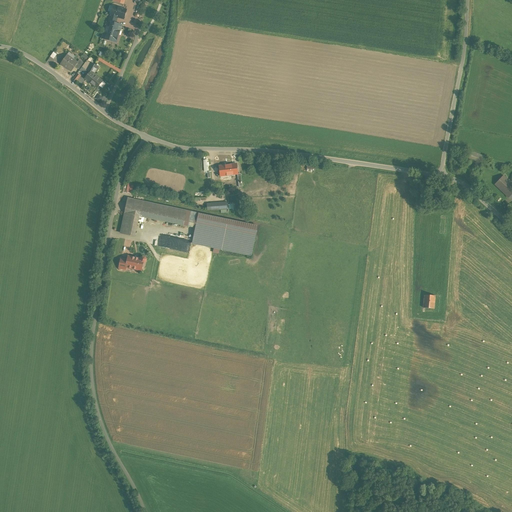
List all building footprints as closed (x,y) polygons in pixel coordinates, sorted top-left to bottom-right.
[(113,6),(111,15),(117,17),(124,19),(126,10),(113,6)] [(117,17),(111,15),(109,22),(112,23),(112,22),(115,23),(117,17)] [(104,33),(102,38),(116,42),(121,25),(115,23),(112,22),(112,23),(108,35),(104,33)] [(54,52),(47,62),(55,67),(62,58),(54,52)] [(67,55),(61,64),(71,71),(75,67),(78,63),(77,63),(67,55)] [(78,63),(75,67),(79,70),(84,62),(79,60),(77,63),(78,63)] [(82,67),(87,71),(91,63),(87,61),(82,67)] [(90,72),(94,74),(98,66),(91,63),(87,71),(90,72)] [(94,74),(90,72),(85,79),(97,88),(99,86),(103,81),(94,74)] [(103,103),(105,104),(107,99),(104,96),(103,98),(99,95),(97,99),(100,101),(100,102),(103,104),(103,103)] [(485,151),(473,146),(469,155),(482,161),(485,151)] [(237,164),(219,166),(220,176),(238,174),(237,164)] [(511,176),(506,170),(495,181),(509,196),(511,193),(511,176)] [(190,210),(128,198),(120,234),(136,238),(140,221),(186,230),(190,210)] [(221,210),(221,213),(228,213),(227,202),(207,203),(208,210),(221,210)] [(259,226),(199,213),(193,244),(252,257),(259,226)] [(128,260),(126,267),(141,270),(143,263),(144,263),(146,262),(146,259),(145,257),(143,257),(141,258),(140,259),(128,256),(128,260)] [(125,270),(126,267),(128,260),(121,258),(119,268),(125,270)] [(436,295),(425,295),(424,308),(435,309),(436,295)]
